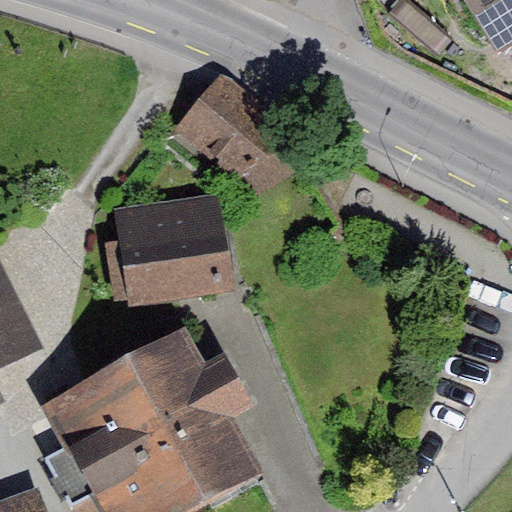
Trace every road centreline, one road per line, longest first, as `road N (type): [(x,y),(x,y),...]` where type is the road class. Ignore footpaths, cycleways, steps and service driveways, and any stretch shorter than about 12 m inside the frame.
road 1 (secondary): [(511,175),(305,72),(125,0)]
road 2 (residential): [(419,511),(511,402)]
